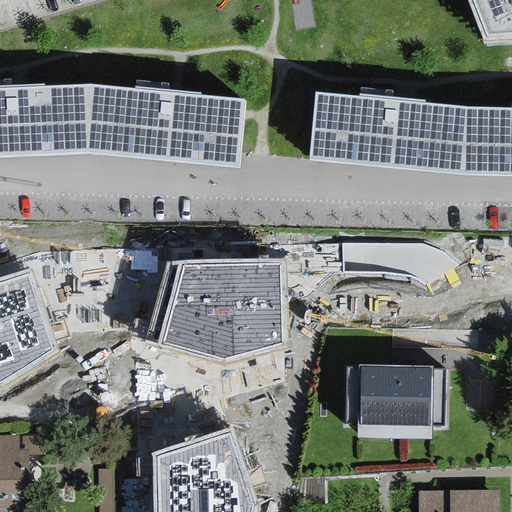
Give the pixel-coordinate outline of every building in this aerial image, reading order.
[(511,0),(473,0),(488,38),(511,36),(511,0)] [(0,158),(88,154),(237,167),(242,103),(90,89),(0,92),(0,158)] [(466,175),(511,175),(511,111),(469,110),(316,95),(311,161),(466,175)] [(286,258),(169,255),(146,338),(222,360),(284,344),(286,258)] [(30,267),(0,276),(0,383),(1,383),(56,350),(30,267)] [(432,368),(358,367),(357,426),(431,427),(432,368)] [(153,453),(155,511),(256,511),(258,501),(233,428),(153,453)] [(44,434),(0,434),(0,511),(34,511),(33,462),(46,462),(44,434)] [(116,511),(117,467),(99,469),(99,511),(116,511)] [(506,511),(506,495),(421,496),(421,511),(506,511)]
